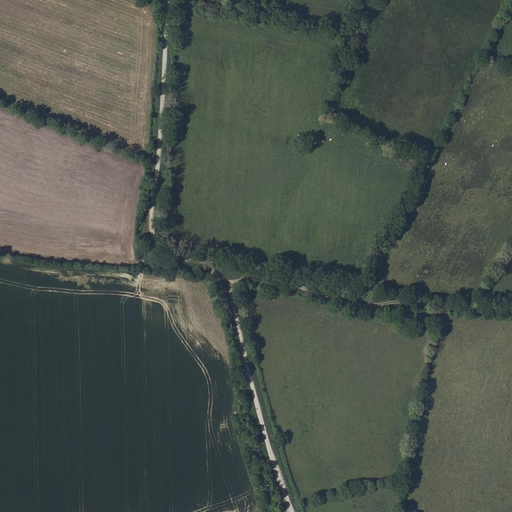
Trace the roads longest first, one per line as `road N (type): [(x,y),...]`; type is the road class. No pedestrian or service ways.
road 1 (track): [(224,281),(153,240),(167,0)]
road 2 (track): [(224,281),(269,279),(370,305),(511,309)]
road 3 (track): [(292,511),(265,443),(224,281)]
